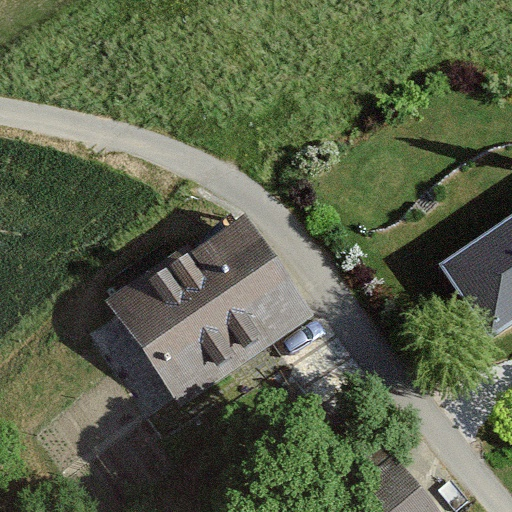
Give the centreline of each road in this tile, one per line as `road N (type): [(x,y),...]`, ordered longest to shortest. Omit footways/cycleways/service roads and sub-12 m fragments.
road 1 (residential): [(511,506),(270,215)]
road 2 (unclassified): [(270,215),(206,161),(0,116)]
